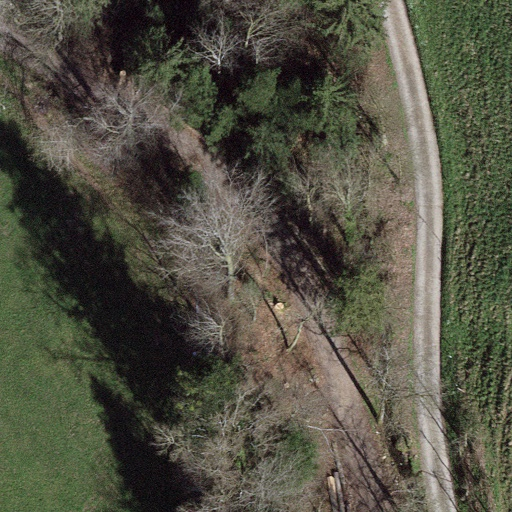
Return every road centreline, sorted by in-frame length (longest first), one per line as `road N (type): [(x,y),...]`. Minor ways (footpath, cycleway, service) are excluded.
road 1 (track): [(369,511),(296,265),(210,169),(0,47)]
road 2 (track): [(368,0),(424,138),(437,511)]
